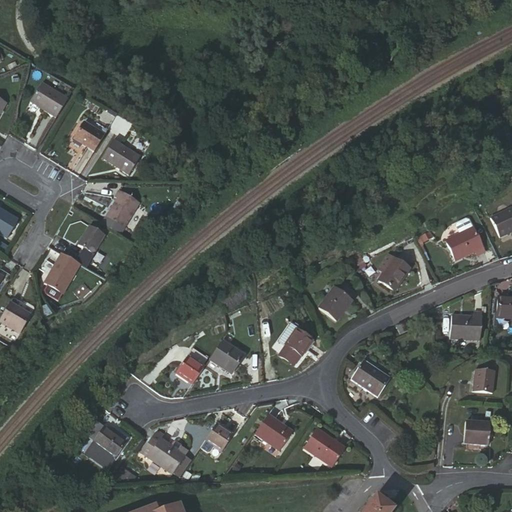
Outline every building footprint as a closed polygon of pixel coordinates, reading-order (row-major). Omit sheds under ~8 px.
[(18,105),(44,119),(55,98),(29,84),(18,105)] [(85,147),(93,131),(73,120),(64,136),(85,147)] [(102,136),(92,154),(93,154),(121,168),(130,151),(102,136)] [(113,193),(102,213),(122,223),(137,195),(113,183),(110,192),(113,193)] [(156,208),(149,204),(144,212),(151,216),(156,208)] [(511,207),(492,216),(501,236),(511,231),(511,207)] [(0,209),(0,233),(5,236),(15,218),(0,209)] [(461,230),(446,237),(455,258),(463,255),(462,254),(475,248),(477,253),(486,249),(471,216),(468,215),(459,219),(457,222),(461,230)] [(87,223),(76,243),(93,251),(103,231),(87,223)] [(62,295),(80,263),(61,252),(43,285),(62,295)] [(388,254),(377,268),(382,271),(376,279),(393,291),(408,269),(388,254)] [(333,288),(319,308),(337,321),(352,301),(333,288)] [(511,293),(505,293),(503,313),(511,314),(511,293)] [(0,299),(0,323),(11,330),(22,311),(0,299)] [(456,318),(455,342),(484,345),(487,315),(479,314),(478,319),(456,318)] [(404,321),(397,324),(401,333),(409,330),(404,321)] [(278,339),(285,345),(295,331),(288,326),(278,339)] [(285,345),(301,357),(311,342),(295,331),(285,345)] [(244,355),(222,340),(211,358),(232,373),(244,355)] [(295,365),(301,357),(285,345),(279,353),(295,365)] [(193,348),(177,373),(194,384),(204,368),(202,366),(208,358),(193,348)] [(359,356),(347,375),(375,393),(388,374),(359,356)] [(494,368),(473,367),(471,390),(493,391),(494,368)] [(262,416),(249,435),(275,452),(287,433),(262,416)] [(459,422),(458,442),(483,444),(485,424),(459,422)] [(213,424),(200,442),(218,454),(230,436),(213,424)] [(314,424),(301,444),(331,464),(344,444),(314,424)] [(99,427),(87,442),(111,460),(122,445),(99,427)] [(169,475),(185,452),(178,447),(177,445),(171,441),(170,442),(166,447),(163,445),(164,444),(156,438),(157,437),(152,434),(139,454),(169,475)] [(390,511),(373,498),(361,511),(390,511)]
